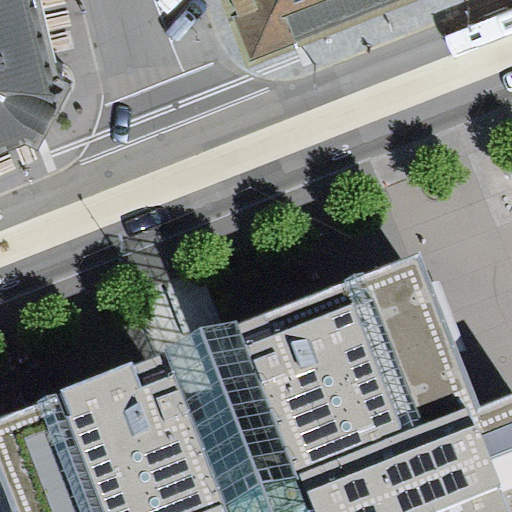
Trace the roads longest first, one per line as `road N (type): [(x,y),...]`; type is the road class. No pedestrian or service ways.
road 1 (primary): [(179,181),(511,52)]
road 2 (primary): [(0,251),(179,181)]
road 3 (residential): [(179,181),(140,87),(120,0)]
